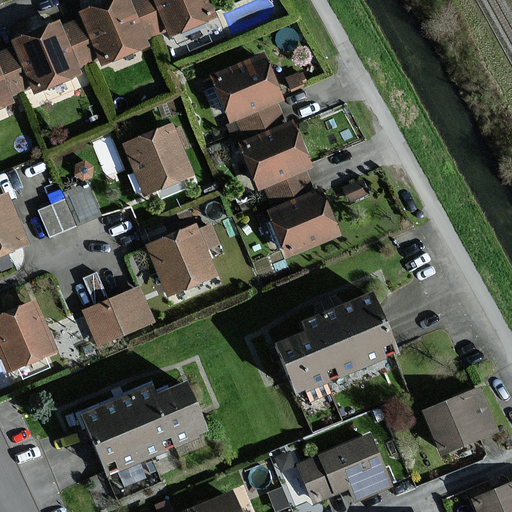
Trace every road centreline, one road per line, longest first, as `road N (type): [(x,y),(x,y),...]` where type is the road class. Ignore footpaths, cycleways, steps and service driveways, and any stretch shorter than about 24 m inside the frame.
road 1 (residential): [(318,0),(511,350)]
road 2 (residential): [(388,511),(511,460)]
